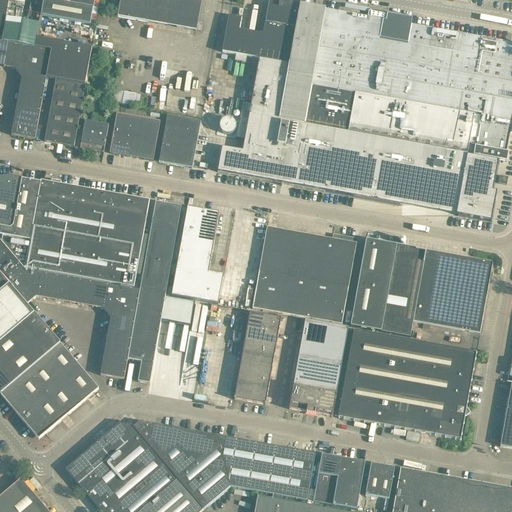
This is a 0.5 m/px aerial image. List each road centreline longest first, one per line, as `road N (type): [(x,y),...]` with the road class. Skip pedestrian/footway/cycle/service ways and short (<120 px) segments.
road 1 (unclassified): [(0,154),(511,243)]
road 2 (unclassified): [(480,465),(116,404),(36,467)]
road 3 (unclassified): [(480,465),(511,270)]
road 4 (unknown): [(217,0),(204,47),(134,46)]
